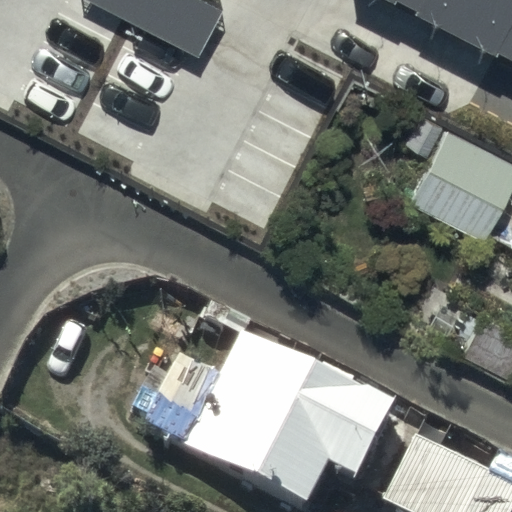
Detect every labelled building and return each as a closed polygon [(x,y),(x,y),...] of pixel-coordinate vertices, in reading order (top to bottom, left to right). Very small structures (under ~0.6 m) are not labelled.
[(114,0),(195,41),(215,0),(114,0)] [(511,0),(441,0),(511,36),(511,0)] [(205,168),(157,144),(139,181),(265,243),(318,135),(241,96),(205,168)] [(439,120),(417,108),(403,134),(424,146),(439,120)] [(511,172),(511,155),(445,122),(409,192),(483,230),(511,172)] [(511,363),(511,325),(481,310),(462,347),(508,371),(511,363)] [(390,409),(239,334),(181,449),(306,511),(307,511),(329,470),(353,482),(390,409)] [(174,383),(156,373),(134,414),(152,424),(174,383)] [(511,511),(511,494),(416,444),(384,504),(399,511),(511,511)]
